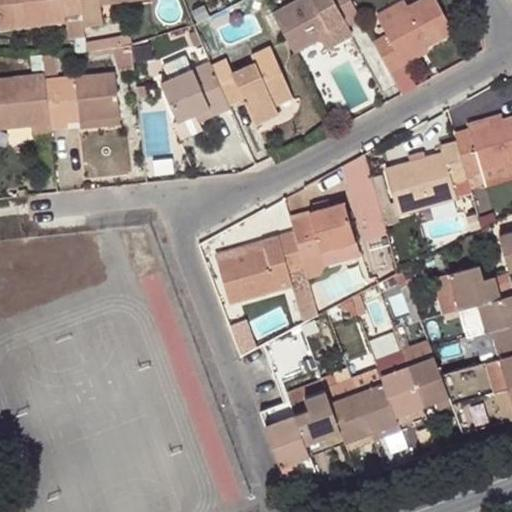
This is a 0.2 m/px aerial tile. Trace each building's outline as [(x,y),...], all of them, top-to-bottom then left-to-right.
[(0,0),(0,25),(63,18),(63,14),(82,12),(80,0),(0,0)] [(80,0),(82,12),(84,25),(101,23),(99,6),(142,0),(80,0)] [(344,20),(347,25),(359,18),(349,0),(295,0),(271,13),(293,53),(321,38),(319,33),(344,20)] [(435,0),(420,0),(405,8),(381,23),(386,32),(372,40),(390,73),(404,65),(400,59),(425,45),(427,47),(454,31),(435,0)] [(376,14),(381,23),(405,8),(402,1),(376,14)] [(82,12),(63,14),(63,18),(66,39),(85,37),(84,25),(82,12)] [(350,31),(347,25),(344,20),(319,33),(321,38),(326,45),(350,31)] [(204,51),(195,32),(188,36),(197,55),(204,51)] [(86,44),(87,52),(111,48),(130,45),(133,44),(130,37),(86,44)] [(117,72),(133,70),(130,45),(111,48),(117,72)] [(427,51),(427,47),(425,45),(400,59),(404,65),(427,51)] [(278,113),(275,106),(270,96),(287,87),(269,46),(248,55),(251,64),(231,73),(227,64),(225,59),(210,65),(229,106),(243,98),(256,124),(278,113)] [(43,72),(42,56),(30,55),(32,74),(43,72)] [(42,56),(43,72),(57,71),(55,55),(42,56)] [(231,73),(251,64),(248,55),(227,64),(231,73)] [(211,114),(229,106),(210,65),(208,61),(160,82),(177,120),(208,106),(211,114)] [(416,87),(404,65),(390,73),(402,94),(416,87)] [(29,122),(30,128),(30,133),(50,131),(50,128),(44,78),(43,72),(32,74),(0,76),(0,130),(4,130),(3,125),(29,122)] [(50,128),(64,127),(64,122),(63,115),(76,114),(77,121),(116,117),(112,72),(44,78),(50,128)] [(287,87),(270,96),(275,106),(292,99),(287,87)] [(197,120),(211,114),(208,106),(177,120),(172,122),(180,139),(202,129),(197,120)] [(467,123),(469,129),(504,119),(502,113),(467,123)] [(117,124),(116,117),(77,121),(78,128),(117,124)] [(511,117),(504,119),(469,129),(455,133),(457,140),(466,176),(480,173),(511,163),(511,117)] [(4,130),(30,128),(29,122),(3,125),(4,130)] [(466,176),(457,140),(440,145),(442,152),(425,157),(409,161),(384,168),(397,214),(456,197),(452,182),(467,178),(466,176)] [(407,155),(409,161),(425,157),(423,150),(407,155)] [(361,227),(382,221),(376,200),(372,185),(364,153),(342,165),(352,202),(354,202),(361,227)] [(511,171),(511,163),(480,173),(482,181),(511,171)] [(372,185),(376,200),(384,198),(380,183),(372,185)] [(312,205),(314,212),(325,209),(323,202),(312,205)] [(318,267),(323,265),(320,252),(354,243),(343,203),(325,209),(314,212),(306,214),(307,216),(290,221),(293,231),(303,268),(306,279),(320,275),(318,267)] [(303,268),(293,231),(257,241),(259,247),(214,259),(227,303),(290,285),(286,274),(303,268)] [(511,233),(501,236),(509,269),(511,267),(511,233)] [(354,243),(320,252),(323,265),(357,254),(354,243)] [(479,264),(448,272),(459,309),(476,304),(501,297),(494,273),(483,276),(479,264)] [(407,281),(403,269),(396,272),(400,283),(407,281)] [(511,276),(509,269),(494,273),(501,297),(511,293),(511,276)] [(459,309),(448,272),(431,277),(442,314),(459,309)] [(353,296),(360,315),(367,313),(360,292),(353,296)] [(317,316),(310,293),(302,296),(308,320),(317,316)] [(511,293),(501,297),(476,304),(484,331),(492,329),(511,323),(511,293)] [(360,315),(353,296),(340,303),(346,320),(360,315)] [(467,336),(484,331),(476,304),(459,309),(467,336)] [(500,355),(511,351),(511,323),(492,329),(500,355)] [(431,346),(428,339),(402,349),(408,366),(435,357),(431,346)] [(378,367),(381,376),(408,366),(402,349),(375,359),(378,367)] [(511,351),(500,355),(440,372),(451,403),(461,433),(511,417),(511,351)] [(440,372),(435,357),(408,366),(423,407),(436,403),(439,408),(451,403),(440,372)] [(383,382),(398,423),(410,419),(409,413),(423,407),(408,366),(381,376),(383,382)] [(351,378),(356,393),(383,382),(381,376),(378,367),(351,378)] [(356,393),(351,378),(325,388),(330,403),(356,393)] [(289,398),(295,414),(307,409),(303,397),(325,388),(322,379),(287,392),(289,398)] [(356,393),(372,439),(386,433),(385,428),(398,423),(383,382),(356,393)] [(303,397),(307,409),(295,414),(306,446),(341,433),(330,403),(325,388),(303,397)] [(341,433),(344,442),(359,437),(363,442),(372,439),(356,393),(330,403),(341,433)] [(260,409),(285,481),(315,470),(310,456),(306,446),(295,414),(289,398),(281,401),(260,409)] [(344,442),(341,433),(306,446),(310,456),(344,442)]
